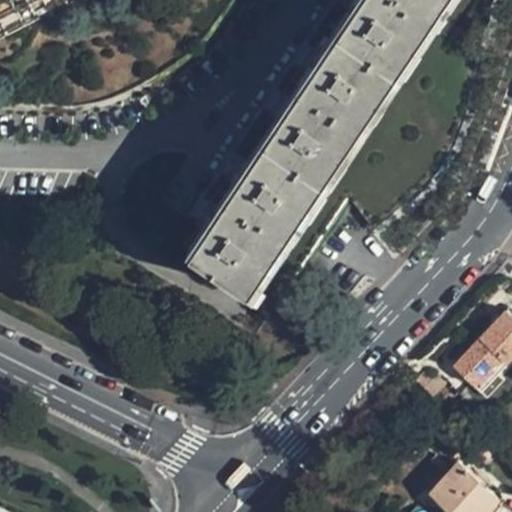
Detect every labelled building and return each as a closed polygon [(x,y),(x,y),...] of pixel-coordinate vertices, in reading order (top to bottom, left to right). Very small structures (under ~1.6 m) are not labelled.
[(0,0),(0,40),(84,0),(0,0)] [(446,149),(461,113),(476,55),(445,46),(475,0),(359,0),(195,260),(268,309),(289,279),(346,194),(371,226),(426,180),(446,149)] [(454,362),(473,381),(488,365),(497,355),(503,360),(511,350),(511,313),(505,307),(454,362)] [(488,365),(473,381),(484,392),(500,376),(488,365)] [(428,489),(453,511),(462,511),(471,504),(480,511),(486,511),(499,499),(455,459),(428,489)]
